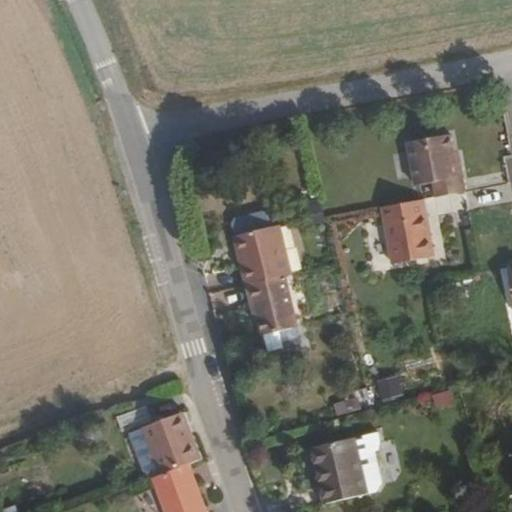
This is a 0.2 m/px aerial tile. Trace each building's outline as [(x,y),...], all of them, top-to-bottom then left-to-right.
[(453,153),(447,126),(405,135),(415,180),(431,176),(434,180),(437,190),(465,183),(458,152),(453,153)] [(437,247),(424,192),(384,201),(389,217),(398,256),(437,247)] [(294,270),(280,221),(238,232),(250,281),(288,271),(294,270)] [(302,323),(288,271),(250,281),(254,299),(260,300),(269,333),(302,323)] [(306,338),(302,323),(269,333),(275,348),(306,338)] [(206,458),(189,410),(148,424),(166,473),(194,463),(206,458)] [(370,494),(355,438),(319,447),(334,504),(370,494)] [(211,511),(194,463),(166,473),(157,476),(169,511),(211,511)]
